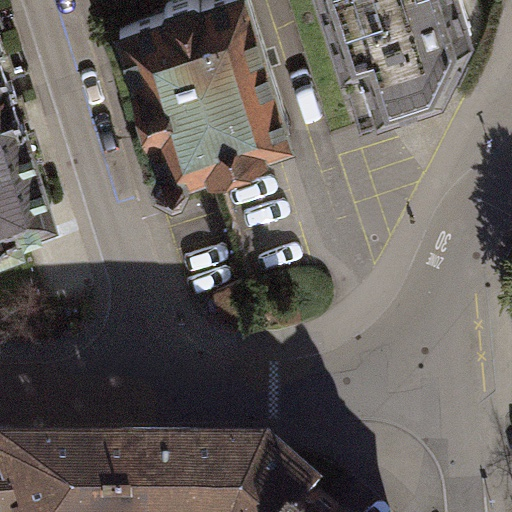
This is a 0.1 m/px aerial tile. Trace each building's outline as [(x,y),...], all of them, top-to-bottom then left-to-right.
[(188,155),(290,124),(251,0),(163,0),(162,2),(118,17),(158,145),(154,154),(156,163),(176,171),(188,155)] [(325,0),(356,101),(439,79),(470,18),(463,0),(325,0)] [(50,202),(6,68),(0,70),(0,240),(20,234),(14,214),(50,202)] [(313,511),(269,470),(3,473),(14,511),(313,511)] [(14,511),(3,473),(0,473),(0,511),(14,511)]
